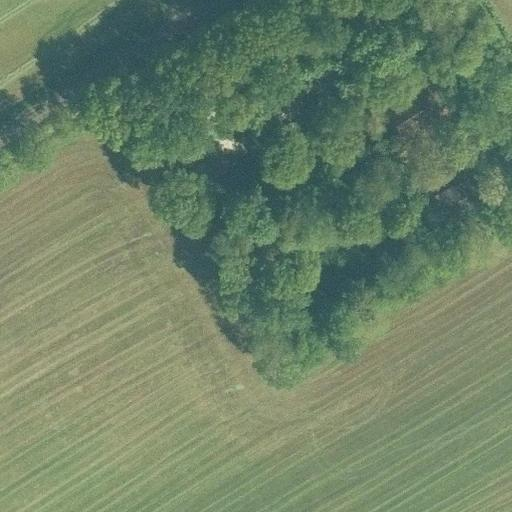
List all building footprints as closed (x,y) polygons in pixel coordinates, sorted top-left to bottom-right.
[(446,94),(428,64),(372,98),(386,121),(363,135),(377,158),(402,143),(400,140),(451,110),(442,96),(446,94)] [(246,70),(231,81),(240,93),(254,83),(246,70)] [(490,127),(511,111),(511,108),(492,80),(469,97),(490,127)] [(220,141),(186,160),(199,183),(233,164),(220,141)] [(409,172),(429,161),(423,151),(403,162),(409,172)] [(462,180),(437,193),(451,219),(476,205),(462,180)]
